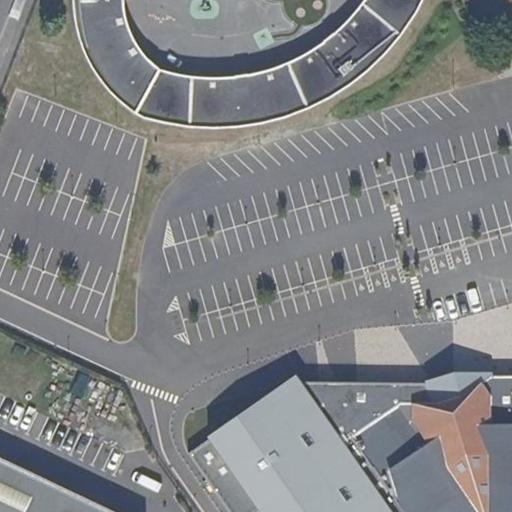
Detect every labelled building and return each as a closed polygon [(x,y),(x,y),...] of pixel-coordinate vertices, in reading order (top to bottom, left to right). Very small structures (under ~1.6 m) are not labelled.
[(135,35),(128,10),(127,1),(126,0),(77,0),(78,13),(81,27),(87,48),(90,55),(97,68),(113,89),(121,97),(139,112),(163,68),(151,58),(143,48),(135,35)] [(193,78),(163,68),(139,112),(145,118),(170,124),(196,128),(233,128),(279,119),(318,104),(350,85),(378,63),(406,28),(422,0),(364,0),(362,4),(344,26),(322,44),(288,64),(255,75),(232,78),(193,78)] [(511,511),(511,370),(492,370),(484,375),(463,389),(436,397),(414,397),(403,396),(402,383),(297,382),(294,378),(186,453),(227,511),(511,511)] [(463,389),(484,375),(457,370),(433,377),(414,397),(436,397),(463,389)] [(0,511),(117,511),(0,457),(0,511)]
